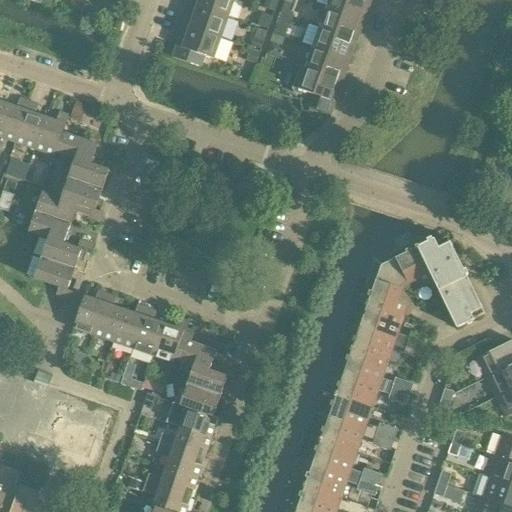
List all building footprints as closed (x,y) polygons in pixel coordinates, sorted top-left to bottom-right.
[(234,0),(192,0),(190,6),(227,19),(234,0)] [(364,4),(364,0),(329,0),(327,8),(364,21),(369,6),(364,4)] [(227,19),(190,6),(185,21),(191,23),(189,28),(220,39),(227,19)] [(358,36),(364,21),(327,8),(320,28),(351,39),(353,34),(358,36)] [(285,33),(290,18),(280,15),(275,29),(285,33)] [(259,61),(268,29),(258,27),(249,59),(259,61)] [(213,61),(220,39),(189,28),(187,33),(181,31),(176,48),(213,61)] [(349,45),(351,39),(320,28),(312,49),(349,62),(355,47),(349,45)] [(344,77),(349,62),(312,49),(305,69),(337,80),(338,75),(344,77)] [(337,80),(305,69),(300,67),(292,90),(294,94),(298,95),(300,91),(312,96),(308,108),(330,116),(340,87),(335,85),(337,80)] [(0,139),(13,144),(28,102),(18,99),(14,113),(3,109),(0,118),(0,139)] [(33,151),(43,123),(32,120),(37,106),(28,102),(13,144),(33,151)] [(53,158),(54,153),(61,134),(67,116),(58,113),(53,127),(43,123),(33,151),(53,158)] [(97,146),(61,134),(54,153),(63,156),(90,165),(97,146)] [(90,165),(63,156),(60,164),(72,168),(61,200),(76,205),(89,210),(87,216),(86,218),(100,223),(103,214),(90,209),(96,190),(101,192),(108,173),(117,176),(120,167),(106,162),(103,170),(90,165)] [(13,157),(7,174),(26,180),(32,164),(13,157)] [(17,197),(5,193),(2,201),(14,206),(17,197)] [(61,200),(41,193),(34,213),(69,225),(74,211),(87,216),(89,210),(76,205),(61,200)] [(14,206),(2,201),(0,206),(0,210),(11,214),(14,206)] [(69,225),(34,213),(27,233),(47,240),(62,245),(62,244),(69,225)] [(431,236),(414,244),(433,282),(456,330),(484,316),(447,239),(435,245),(431,236)] [(62,245),(47,240),(33,280),(57,288),(54,297),(68,302),(71,293),(62,289),(69,270),(74,272),(80,252),(90,255),(93,246),(78,241),(76,249),(62,244),(62,245)] [(433,282),(414,244),(376,262),(375,264),(402,286),(418,278),(422,287),(433,282)] [(396,302),(402,286),(375,264),(362,304),(401,317),(405,305),(396,302)] [(92,336),(106,295),(96,292),(91,306),(81,302),(72,329),(92,336)] [(112,343),(121,315),(111,312),(115,298),(106,295),(92,336),(112,343)] [(396,333),(401,317),(362,304),(354,326),(393,340),(396,333)] [(132,350),(146,309),(136,306),(132,319),(121,315),(112,343),(132,350)] [(152,357),(161,329),(151,326),(155,312),(146,309),(132,350),(152,357)] [(172,363),(173,360),(180,340),(186,322),(176,319),(172,333),(161,329),(152,357),(172,363)] [(180,340),(173,360),(181,362),(208,371),(215,352),(189,343),(195,325),(186,322),(180,340)] [(393,340),(354,326),(346,348),(386,362),(391,346),(398,348),(402,336),(396,333),(393,340)] [(409,338),(402,336),(398,348),(404,350),(409,338)] [(511,341),(478,358),(489,379),(511,368),(511,341)] [(380,379),(386,362),(346,348),(339,371),(378,385),(380,379)] [(84,359),(66,352),(62,363),(81,369),(84,359)] [(208,371),(181,362),(179,371),(190,375),(179,406),(208,416),(214,397),(218,398),(225,379),(226,377),(221,376),(214,373),(208,371)] [(224,368),(217,365),(214,373),(221,376),(224,368)] [(238,372),(224,368),(221,376),(226,377),(225,379),(234,382),(238,372)] [(511,368),(489,379),(498,398),(511,391),(511,368)] [(378,385),(339,371),(331,394),(370,407),(376,391),(382,393),(387,381),(380,379),(378,385)] [(164,387),(144,380),(140,390),(160,397),(164,387)] [(393,383),(387,381),(382,393),(389,396),(393,383)] [(444,389),(440,402),(449,406),(453,392),(444,389)] [(511,391),(498,398),(507,418),(511,415),(511,391)] [(364,425),(370,407),(331,394),(323,417),(362,431),(364,425)] [(445,416),(449,406),(440,402),(436,413),(445,416)] [(179,406),(171,403),(168,413),(184,418),(180,430),(209,439),(216,420),(216,419),(208,416),(179,406)] [(230,409),(221,406),(216,419),(216,420),(226,423),(230,409)] [(362,431),(323,417),(315,440),(354,454),(360,437),(367,439),(371,427),(364,425),(362,431)] [(373,443),(392,450),(400,429),(382,421),(373,443)] [(378,429),(371,427),(367,439),(373,441),(378,429)] [(203,459),(209,439),(180,430),(177,439),(161,434),(157,444),(203,459)] [(455,430),(451,442),(461,445),(465,433),(455,430)] [(511,439),(504,436),(496,457),(511,462),(511,439)] [(349,470),(354,454),(315,440),(307,463),(347,477),(349,470)] [(457,457),(461,445),(451,442),(447,454),(457,457)] [(196,479),(203,459),(157,444),(154,453),(171,458),(167,469),(196,479)] [(45,511),(47,507),(35,503),(40,492),(17,484),(21,473),(0,465),(0,446),(0,445),(0,511),(45,511)] [(511,462),(496,457),(489,478),(511,485),(511,462)] [(347,477),(307,463),(300,484),(339,498),(345,482),(351,484),(355,472),(349,470),(347,477)] [(189,499),(196,479),(167,469),(164,479),(147,473),(144,484),(189,499)] [(441,471),(437,483),(447,487),(451,474),(441,471)] [(362,475),(355,472),(351,484),(358,487),(362,475)] [(472,495),(482,499),(511,509),(511,485),(489,478),(479,474),(472,495)] [(443,499),(447,487),(437,483),(433,495),(443,499)] [(161,511),(184,511),(189,499),(144,484),(141,493),(157,498),(153,509),(161,511)] [(334,511),(339,498),(300,484),(292,508),(304,511),(334,511)] [(511,511),(511,509),(482,499),(477,511),(511,511)]
